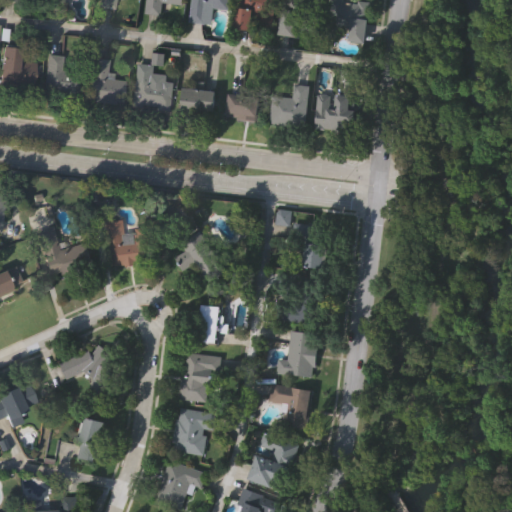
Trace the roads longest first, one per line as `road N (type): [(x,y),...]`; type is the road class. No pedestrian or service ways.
road 1 (tertiary): [(319,511),(347,416),(401,0)]
road 2 (tertiary): [(379,174),(0,123)]
road 3 (tertiary): [(0,150),(375,198)]
road 4 (residential): [(109,511),(135,443),(152,357),(148,328),(136,313)]
road 5 (residential): [(136,313),(105,310),(0,355)]
